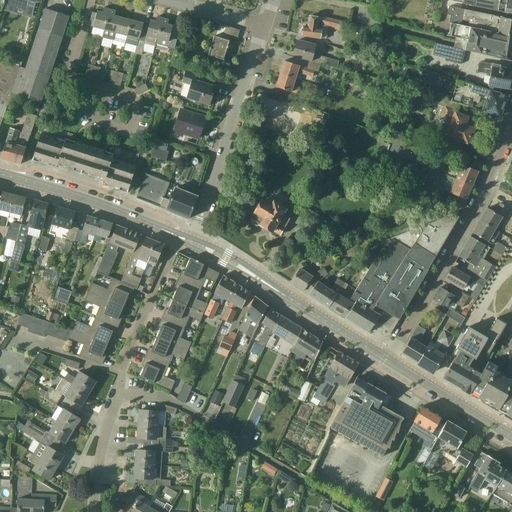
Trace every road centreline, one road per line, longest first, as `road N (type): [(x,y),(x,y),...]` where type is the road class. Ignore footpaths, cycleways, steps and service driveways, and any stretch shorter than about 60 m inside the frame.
road 1 (residential): [(511,121),(472,216),(385,360)]
road 2 (secondary): [(385,360),(191,241)]
road 3 (residential): [(191,241),(263,26)]
road 4 (secondary): [(191,241),(0,174)]
road 5 (secondary): [(511,435),(385,360)]
road 6 (residential): [(122,373),(173,250)]
road 7 (residential): [(120,393),(105,429),(93,511)]
